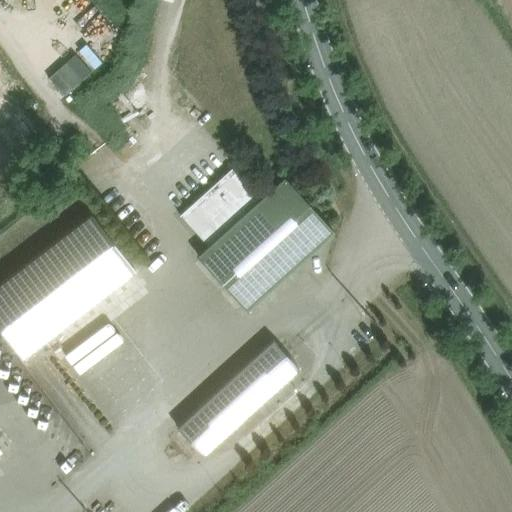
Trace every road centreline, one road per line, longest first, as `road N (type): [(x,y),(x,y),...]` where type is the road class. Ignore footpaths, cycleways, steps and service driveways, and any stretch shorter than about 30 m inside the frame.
road 1 (unclassified): [(511,388),(358,153),(303,0)]
road 2 (unknown): [(406,226),(212,351),(114,445)]
